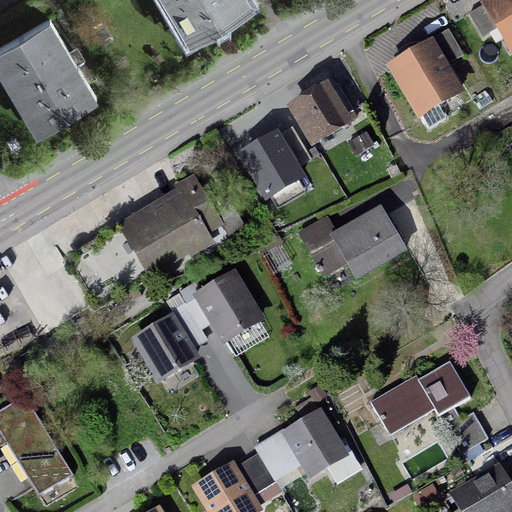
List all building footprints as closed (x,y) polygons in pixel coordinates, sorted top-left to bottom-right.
[(167,0),(179,19),(183,16),(196,38),(248,7),(243,0),(167,0)] [(511,0),(490,0),(484,4),(510,49),(511,48),(511,0)] [(27,108),(30,106),(44,128),(94,98),(48,20),(0,48),(0,54),(11,73),(7,75),(27,108)] [(429,50),(394,71),(420,116),(455,96),(429,50)] [(325,93),(324,91),(291,111),(312,146),(345,127),(341,120),(352,114),(336,87),(325,93)] [(277,132),(236,157),(265,205),(306,181),(277,132)] [(192,183),(176,192),(182,203),(125,237),(122,232),(64,266),(92,314),(150,279),(148,275),(185,252),(186,255),(208,242),(203,235),(221,224),(230,239),(244,231),(223,197),(207,207),(204,201),(208,199),(202,191),(199,193),(192,183)] [(401,255),(402,254),(379,213),(362,222),(361,220),(353,225),(354,227),(333,239),(324,224),(299,238),(316,269),(313,270),(315,274),(318,273),(322,279),(346,266),(355,281),(356,281),(355,280),(401,254),(401,255)] [(263,321),(233,274),(195,299),(226,346),(263,321)] [(193,361),(170,322),(135,343),(159,382),(193,361)] [(409,389),(406,385),(363,410),(364,411),(371,406),(386,432),(387,431),(417,413),(420,418),(433,411),(460,457),(487,441),(472,415),(460,422),(453,410),(468,401),(448,366),(409,389)] [(0,437),(38,500),(72,479),(23,399),(0,412),(0,437)] [(325,461),(339,453),(317,417),(285,436),(310,477),(328,466),(325,461)] [(511,511),(511,491),(499,469),(451,497),(459,511),(461,511),(466,509),(467,511),(511,511)] [(255,511),(230,470),(196,491),(208,511),(255,511)]
